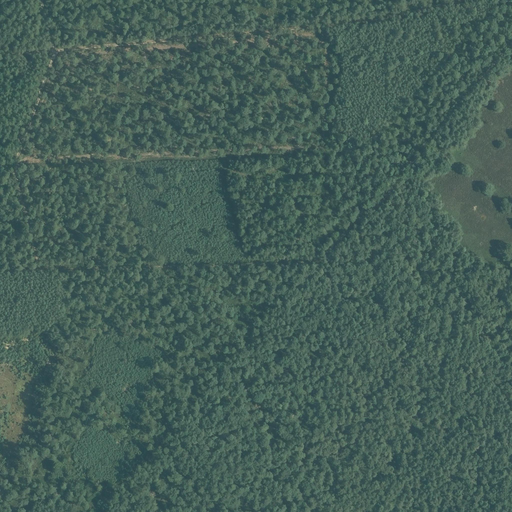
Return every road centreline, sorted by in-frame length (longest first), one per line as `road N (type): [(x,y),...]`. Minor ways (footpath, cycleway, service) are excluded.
road 1 (track): [(37,270),(314,262),(382,201),(511,41)]
road 2 (track): [(0,55),(342,24),(461,0)]
road 3 (track): [(40,0),(53,50),(14,170),(37,270)]
